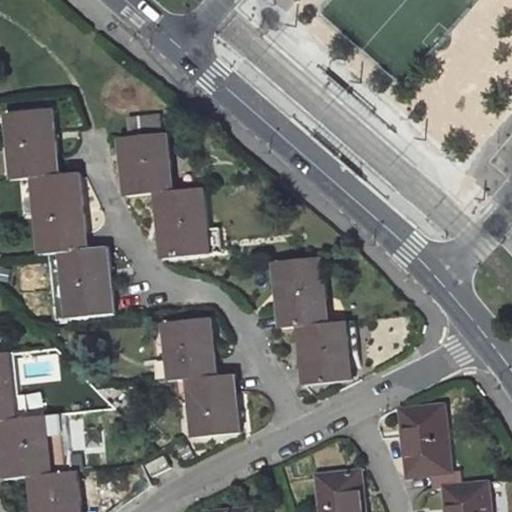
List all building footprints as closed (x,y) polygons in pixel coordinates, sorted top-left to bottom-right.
[(61,169),(52,101),(6,107),(15,174),(33,172),(61,169)] [(148,109),(123,112),(124,113),(126,129),(151,125),(148,109)] [(165,181),(157,124),(151,125),(126,129),(117,130),(121,155),(125,186),(153,183),(165,181)] [(33,172),(42,247),(62,244),(87,241),(84,223),(76,167),(61,169),(33,172)] [(153,183),(160,231),(162,249),(204,244),(195,177),(165,181),(153,183)] [(113,303),(104,239),(87,241),(62,244),(70,308),(113,303)] [(272,253),(279,302),(281,319),(297,316),(321,313),(312,247),(272,253)] [(167,311),(175,371),(190,370),(217,367),(209,307),(167,311)] [(297,316),(303,356),(304,368),(343,363),(336,311),(321,313),(297,316)] [(0,414),(9,413),(1,344),(0,344),(0,414)] [(239,423),(233,380),(231,365),(217,367),(190,370),(198,427),(239,423)] [(399,398),(407,465),(430,462),(448,461),(440,394),(399,398)] [(0,414),(0,451),(1,459),(2,469),(2,473),(26,470),(40,468),(34,410),(9,413),(0,414)] [(316,464),(321,511),(364,511),(358,459),(316,464)] [(432,476),(443,475),(458,474),(457,459),(448,461),(430,462),(432,476)] [(73,511),(68,465),(40,468),(26,470),(31,511),(73,511)] [(443,475),(447,511),(489,511),(485,471),(458,474),(443,475)] [(207,500),(208,511),(249,511),(248,497),(207,500)]
